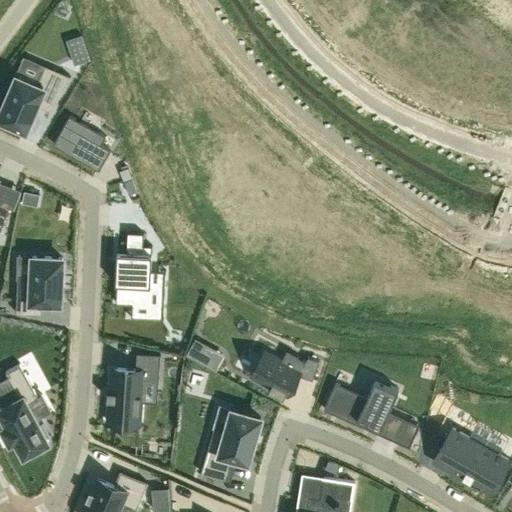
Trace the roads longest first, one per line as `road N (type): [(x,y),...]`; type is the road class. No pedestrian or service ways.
road 1 (residential): [(45,511),(79,431),(89,191),(0,150)]
road 2 (residential): [(189,0),(247,76),(326,152),(511,252)]
road 3 (residential): [(260,0),(304,55),(392,122),(511,170)]
road 4 (residential): [(469,511),(415,478),(281,419),(270,511)]
